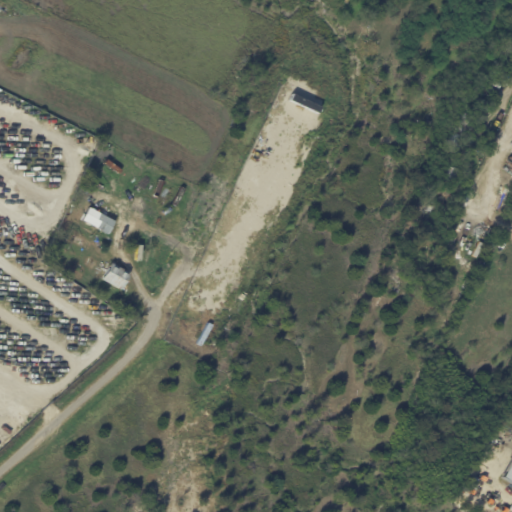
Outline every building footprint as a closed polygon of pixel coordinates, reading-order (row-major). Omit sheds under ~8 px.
[(251,102),(260,80),(268,83),(267,84),(272,86),(262,107),(251,102)] [(473,122),(464,140),(448,132),(458,113),(474,120),(473,122)] [(440,148),(447,134),(455,139),(448,152),(440,148)] [(499,157),(508,159),(501,190),(493,188),(499,157)] [(450,183),(450,185),(444,183),(444,182),(441,180),(445,168),(454,172),(450,183)] [(16,169),(23,215),(12,216),(6,170),(16,169)] [(436,208),(434,217),(427,215),(430,205),(437,207),(436,208)] [(103,235),(101,238),(89,232),(92,228),(79,221),(86,208),(98,215),(102,209),(112,214),(109,221),(112,222),(111,224),(115,226),(110,234),(107,232),(105,235),(103,235)] [(107,265),(126,275),(118,290),(99,280),(106,265),(107,265)] [(511,453),(498,482),(511,488),(511,453)] [(481,469),(470,483),(467,480),(477,466),(481,469)]
